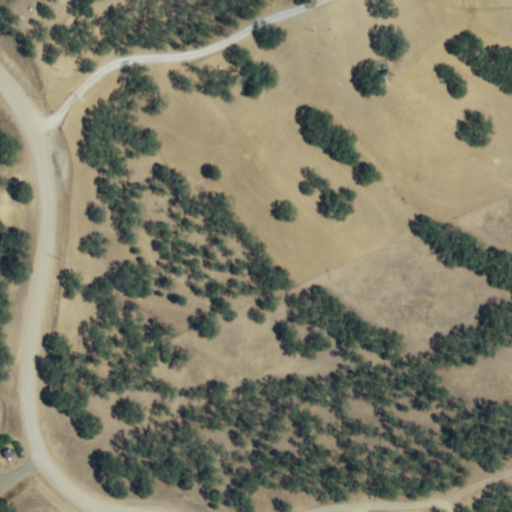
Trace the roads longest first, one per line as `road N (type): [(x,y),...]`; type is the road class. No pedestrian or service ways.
road 1 (residential): [(0,68),(40,130),(53,172),(51,232),(25,377),(34,439),(57,477),(85,499),(153,511)]
road 2 (residential): [(40,130),(109,64),(218,45),(317,0)]
